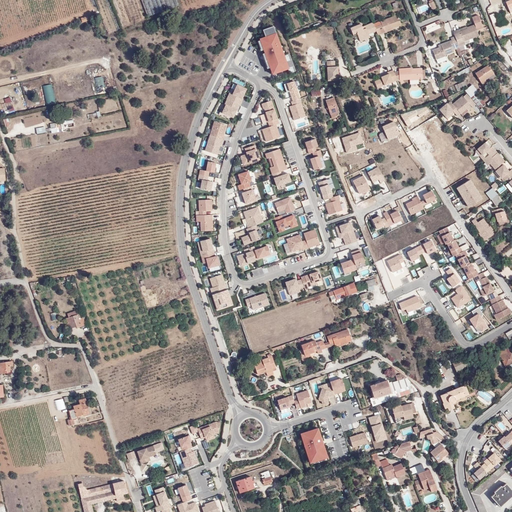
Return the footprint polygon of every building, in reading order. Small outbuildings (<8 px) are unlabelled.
[(141,0),(147,17),(178,5),(176,0),(141,0)] [(83,22),(95,18),(93,14),(81,19),(83,22)] [(397,28),(396,26),(402,24),(397,14),(382,20),(383,23),(375,26),(377,31),(378,35),(397,28)] [(369,34),(377,31),(375,26),(373,23),(366,26),(367,28),(363,29),(362,27),(361,23),(351,27),(354,35),(358,34),(360,37),(369,34)] [(479,35),(475,25),(468,27),(468,28),(454,33),(455,36),(459,46),(465,44),(464,41),(472,38),(479,35)] [(275,32),(259,37),(272,74),(288,68),(275,32)] [(460,48),(459,46),(455,36),(452,38),(452,40),(439,45),(439,47),(433,50),(437,59),(446,56),(445,55),(455,51),(454,50),(457,49),(460,48)] [(334,61),(328,61),(328,80),(339,80),(338,66),(334,67),(334,61)] [(485,80),(494,74),(489,65),(476,74),(483,84),(486,82),(485,80)] [(399,69),(399,70),(394,72),(395,77),(396,79),(400,78),(400,80),(410,79),(410,83),(419,83),(418,79),(422,79),(421,70),(421,68),(410,69),(410,68),(399,69)] [(392,82),(397,80),(396,79),(395,77),(394,72),(392,69),(388,71),(389,72),(381,76),(382,78),(375,81),(377,88),(384,85),(392,82)] [(103,90),(102,76),(94,77),(95,90),(103,90)] [(293,80),(286,82),(289,91),(296,88),(293,80)] [(42,85),(45,105),(54,104),(51,84),(42,85)] [(246,88),(237,84),(232,94),(242,97),(246,88)] [(296,88),(289,91),(293,102),(300,99),(296,88)] [(242,97),(232,94),(230,92),(225,104),(236,109),(238,109),(243,99),(242,97)] [(463,97),(462,95),(452,104),(460,113),(467,107),(469,110),(475,104),(467,93),(463,97)] [(476,93),(470,98),(479,108),(484,103),(476,93)] [(336,113),(339,111),(334,98),(326,101),(332,118),(337,116),(336,113)] [(288,104),(294,120),(305,116),(300,99),(293,102),(288,104)] [(272,100),(262,103),(265,113),(260,115),(262,123),(267,121),(277,118),(272,100)] [(457,116),(460,113),(452,104),(450,101),(447,103),(447,102),(439,109),(445,116),(452,110),(454,112),(457,116)] [(236,109),(225,104),(222,112),(232,118),(236,109)] [(25,116),(29,127),(39,123),(35,112),(25,116)] [(277,118),(267,121),(269,126),(276,124),(279,124),(277,118)] [(226,124),(214,120),(205,150),(216,154),(219,145),(221,146),(223,140),(222,140),(226,124)] [(399,134),(393,121),(381,125),(387,139),(399,134)] [(60,123),(50,124),(50,133),(56,132),(56,128),(60,128),(60,123)] [(269,126),(261,129),(266,141),(281,136),(276,124),(269,126)] [(341,137),(346,153),(357,149),(355,146),(363,142),(360,132),(341,137)] [(315,138),(303,142),(308,153),(312,152),(317,151),(315,146),(318,146),(315,138)] [(245,153),(240,155),(243,165),(260,159),(254,144),(244,148),(245,153)] [(269,166),(272,174),(280,171),(287,169),(286,165),(285,165),(279,148),(264,154),(266,159),(270,157),(273,165),(269,166)] [(490,163),(495,169),(502,163),(504,161),(494,149),(483,159),(487,164),(490,163)] [(313,157),(310,158),(313,169),(321,166),(318,156),(313,157)] [(216,162),(207,161),(206,170),(209,170),(213,171),(216,162)] [(509,171),(502,163),(495,169),(494,169),(501,178),(504,181),(506,179),(511,173),(511,170),(509,171)] [(377,166),(367,172),(372,182),(378,178),(380,182),(385,180),(377,166)] [(206,170),(200,169),(198,179),(201,180),(201,179),(207,180),(209,170),(206,170)] [(237,173),(241,184),(249,181),(251,181),(247,170),(237,173)] [(282,174),(273,177),(276,186),(291,181),(288,172),(282,174)] [(363,175),(353,179),(359,194),(370,189),(363,175)] [(201,179),(201,180),(200,187),(210,190),(212,181),(207,180),(201,179)] [(327,179),(318,182),(324,199),(329,198),(333,197),(327,179)] [(457,187),(469,206),(481,199),(469,180),(457,187)] [(241,184),(237,185),(239,190),(240,190),(250,186),(249,181),(241,184)] [(240,190),(245,203),(256,200),(251,186),(250,186),(240,190)] [(456,188),(468,207),(469,206),(457,187),(456,188)] [(356,188),(352,190),(357,202),(361,201),(356,188)] [(485,193),(491,200),(491,199),(498,195),(493,190),(492,188),(485,193)] [(429,190),(423,194),(425,199),(427,202),(435,199),(429,190)] [(495,206),(503,202),(498,195),(491,199),(495,206)] [(412,200),(405,203),(411,215),(423,209),(421,205),(420,202),(417,196),(412,198),(412,200)] [(290,197),(274,202),(277,211),(284,210),(285,213),(295,210),(290,197)] [(212,199),(199,200),(200,210),(206,210),(212,210),(212,199)] [(331,202),(326,204),(329,214),(342,209),(338,199),(331,202)] [(500,206),(492,208),(493,212),(495,211),(496,216),(497,219),(505,218),(504,210),(501,210),(500,206)] [(258,207),(243,211),(248,226),(255,224),(263,222),(258,207)] [(386,211),(383,213),(390,226),(402,219),(397,210),(388,214),(386,211)] [(196,222),(201,222),(202,230),(213,230),(212,214),(206,215),(196,215),(196,222)] [(298,225),(294,214),(285,218),(288,225),(289,228),(298,225)] [(288,225),(285,218),(284,217),(283,217),(282,215),(274,217),(279,232),(285,230),(283,227),(288,225)] [(379,215),(371,219),(376,228),(384,226),(379,215)] [(482,219),(477,222),(475,219),(472,221),(486,240),(494,234),(482,219)] [(340,238),(343,237),(342,233),(351,231),(348,222),(335,227),(340,238)] [(248,226),(246,227),(249,235),(251,241),(259,238),(256,229),(257,229),(255,224),(248,226)] [(447,244),(453,256),(455,255),(462,252),(460,247),(458,248),(454,240),(453,241),(447,227),(439,231),(445,244),(447,244)] [(320,243),(314,229),(303,232),(305,240),(302,241),(305,247),(305,249),(320,243)] [(343,237),(345,245),(357,241),(353,230),(351,231),(342,233),(343,237)] [(305,247),(302,241),(299,234),(286,238),(291,251),(305,247)] [(249,235),(241,237),(244,245),(252,242),(251,241),(249,235)] [(210,238),(196,242),(202,263),(206,262),(205,258),(215,255),(210,238)] [(431,240),(414,247),(418,255),(426,252),(427,254),(435,249),(431,240)] [(263,246),(251,250),(254,259),(266,255),(263,246)] [(414,247),(406,251),(411,261),(419,257),(418,255),(414,247)] [(360,249),(351,252),(355,264),(364,262),(360,249)] [(251,250),(236,255),(239,266),(255,260),(254,259),(251,250)] [(463,267),(469,279),(474,277),(478,275),(476,270),(474,271),(470,263),(469,264),(465,256),(467,255),(464,250),(462,252),(455,255),(462,267),(463,267)] [(215,255),(205,258),(206,262),(208,267),(219,265),(217,254),(215,255)] [(400,254),(386,261),(392,273),(403,268),(401,263),(404,262),(400,254)] [(349,259),(339,262),(343,273),(353,270),(349,259)] [(450,268),(445,271),(450,277),(447,279),(451,286),(460,280),(450,268)] [(318,271),(301,277),(305,289),(309,288),(308,286),(317,284),(317,281),(321,280),(318,271)] [(485,278),(482,273),(478,275),(474,277),(476,281),(479,280),(483,289),(480,290),(483,296),(493,291),(486,277),(485,278)] [(221,274),(209,278),(211,283),(210,284),(211,287),(209,287),(212,294),(225,289),(224,286),(226,285),(221,274)] [(295,278),(284,281),(289,295),(301,292),(295,278)] [(331,295),(334,293),(336,299),(347,296),(357,292),(354,283),(331,292),(331,293),(330,293),(331,295)] [(458,294),(451,298),(458,308),(471,299),(462,286),(455,290),(458,294)] [(225,289),(212,294),(216,311),(233,305),(227,289),(225,289)] [(265,293),(245,299),(247,307),(251,306),(252,309),(269,304),(265,293)] [(366,297),(368,296),(366,293),(359,295),(362,301),(366,300),(366,297)] [(417,295),(398,303),(402,310),(406,309),(407,312),(422,306),(417,295)] [(500,295),(490,301),(496,314),(494,315),(497,320),(511,312),(509,307),(507,308),(500,295)] [(70,322),(67,323),(69,329),(76,326),(76,328),(82,326),(79,318),(80,318),(79,313),(78,314),(72,316),(71,312),(67,313),(70,322)] [(484,321),(478,313),(468,319),(474,327),(478,324),(484,321)] [(484,321),(478,324),(481,331),(488,327),(484,321)] [(336,334),(328,337),(329,342),(330,344),(334,343),(335,346),(339,344),(339,343),(341,342),(343,346),(348,344),(348,342),(352,341),(348,330),(340,332),(340,333),(336,335),(336,334)] [(316,347),(318,351),(322,350),(320,342),(317,343),(316,340),(302,345),(305,355),(315,352),(313,348),(316,347)] [(511,362),(511,352),(511,351),(511,350),(511,347),(511,345),(494,353),(496,358),(501,356),(505,366),(511,362)] [(306,358),(323,352),(322,350),(318,351),(315,352),(305,355),(306,358)] [(273,369),(276,368),(272,357),(269,358),(269,357),(263,359),(263,361),(261,362),(255,364),(258,374),(266,372),(267,373),(273,371),(273,369)] [(465,358),(454,363),(456,367),(468,364),(465,358)] [(0,373),(10,371),(10,365),(12,365),(12,360),(0,362),(0,373)] [(330,379),(330,380),(334,394),(347,390),(342,375),(330,379)] [(398,397),(417,390),(407,379),(401,375),(396,376),(398,381),(391,383),(398,397)] [(334,394),(330,380),(318,384),(320,390),(318,397),(319,399),(321,400),(323,405),(329,402),(327,396),(334,394)] [(370,399),(372,406),(382,403),(398,397),(391,383),(388,384),(386,380),(370,386),(374,397),(370,399)] [(453,402),(455,400),(465,396),(461,387),(440,395),(443,403),(445,408),(448,407),(449,410),(454,408),(452,403),(453,402)] [(294,400),(295,402),(296,408),(306,405),(306,403),(311,401),(307,389),(296,392),(298,399),(294,400)] [(294,400),(292,394),(288,395),(288,394),(277,398),(280,409),(290,406),(289,404),(295,402),(294,400)] [(89,414),(84,399),(78,400),(79,404),(72,406),(73,408),(68,410),(70,419),(70,420),(73,419),(77,418),(76,416),(82,415),(82,416),(89,414)] [(392,407),(395,418),(404,415),(412,413),(409,404),(399,407),(398,405),(392,407)] [(387,439),(379,413),(368,416),(376,442),(387,439)] [(219,433),(220,421),(214,421),(197,427),(201,439),(205,437),(206,441),(215,438),(213,433),(219,433)] [(329,454),(318,424),(300,430),(309,461),(329,454)] [(368,442),(365,431),(350,435),(353,447),(368,442)] [(444,439),(436,432),(430,434),(434,443),(437,442),(444,439)] [(182,449),(190,446),(193,445),(188,433),(178,437),(182,449)] [(504,437),(504,436),(497,441),(505,449),(511,444),(504,437)] [(410,445),(409,441),(401,443),(399,447),(405,451),(411,449),(410,445)] [(433,455),(434,458),(438,462),(442,459),(442,460),(449,454),(448,453),(441,444),(430,452),(433,455)] [(156,454),(153,446),(146,448),(137,451),(141,463),(149,460),(148,456),(156,454)] [(192,451),(190,446),(182,449),(179,451),(185,468),(200,462),(195,450),(192,451)] [(404,453),(405,451),(399,447),(395,453),(395,454),(400,457),(402,453),(403,454),(404,453)] [(127,452),(128,459),(135,458),(134,451),(127,452)] [(381,466),(379,462),(376,453),(371,455),(376,468),(381,466)] [(485,463),(481,466),(486,473),(500,460),(494,453),(484,462),(485,463)] [(511,460),(511,456),(470,493),(478,511),(486,511),(479,495),(505,472),(503,469),(511,460)] [(386,460),(379,462),(381,466),(385,476),(391,474),(392,475),(395,473),(396,477),(405,473),(401,464),(393,467),(392,465),(388,466),(386,460)] [(423,468),(421,462),(414,465),(417,471),(423,468)] [(477,470),(473,473),(478,479),(486,473),(477,463),(476,462),(473,465),(477,470)] [(417,473),(421,482),(426,480),(429,486),(430,490),(436,487),(429,468),(424,470),(417,473)] [(253,480),(251,480),(250,476),(236,481),(239,492),(254,488),(252,483),(254,483),(253,480)] [(123,481),(87,490),(82,487),(81,483),(76,484),(83,511),(92,511),(91,504),(115,498),(114,495),(122,493),(126,492),(123,481)] [(183,501),(187,499),(192,498),(186,482),(177,485),(183,501)] [(498,505),(511,492),(511,490),(505,483),(501,487),(500,486),(493,492),(494,493),(490,496),(498,505)] [(163,486),(154,489),(155,495),(152,496),(157,506),(154,507),(156,511),(163,509),(169,507),(171,506),(163,486)] [(183,501),(177,503),(179,511),(196,511),(200,511),(196,500),(188,503),(187,499),(183,501)] [(219,511),(215,499),(204,503),(205,505),(201,506),(203,511),(219,511)] [(350,509),(355,507),(356,511),(357,511),(361,510),(357,500),(348,504),(350,509)]
